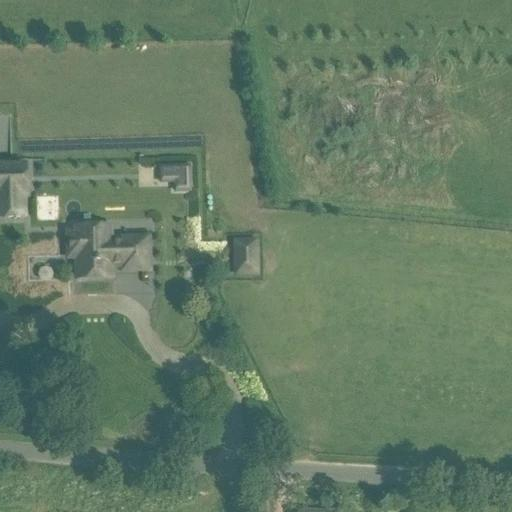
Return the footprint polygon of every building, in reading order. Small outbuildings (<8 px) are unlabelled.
[(36,168),(37,197),(109,196),(109,218),(137,217),(137,200),(144,200),(143,186),(157,185),(157,179),(134,180),(134,166),(36,168)] [(28,167),(0,168),(0,195),(4,195),(5,219),(26,219),(25,195),(29,195),(28,167)] [(176,167),(174,189),(204,192),(206,170),(176,167)] [(79,234),(70,234),(71,258),(79,258),(80,279),(112,279),(112,266),(116,262),(126,261),(126,271),(150,270),(149,240),(125,241),(125,243),(111,243),(111,229),(79,230),(79,234)] [(257,242),(234,242),(234,280),(258,280),(257,242)] [(273,511),(272,494),(251,495),(252,511),(273,511)]
